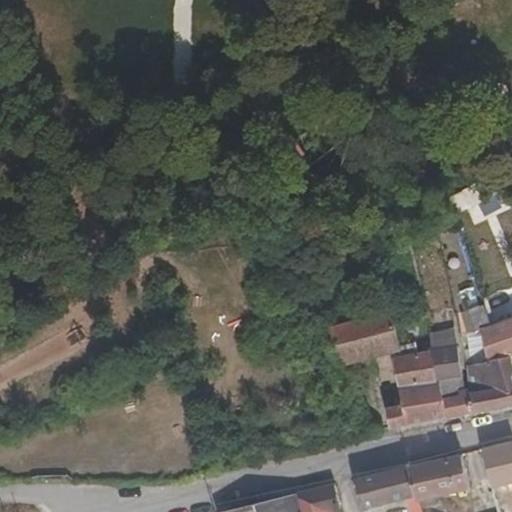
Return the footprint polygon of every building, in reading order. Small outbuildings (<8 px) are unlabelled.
[(511,161),(498,168),(503,180),(510,193),(511,191),(511,161)] [(503,180),(498,168),(446,196),(454,207),(503,180)] [(436,225),(428,205),(424,208),(432,228),(436,225)] [(432,228),(424,208),(401,221),(408,236),(410,238),(432,228)] [(408,236),(401,221),(369,238),(377,252),(408,236)] [(312,284),(306,271),(293,278),(300,290),(312,284)] [(322,310),(314,293),(304,299),(313,316),(322,310)] [(468,308),(476,330),(481,329),(491,324),(483,303),(468,308)] [(338,365),(363,358),(392,352),(391,349),(401,346),(393,314),(321,332),(338,365)] [(511,316),(491,324),(481,329),(488,360),(511,355),(511,358),(511,316)] [(456,328),(429,332),(431,350),(448,417),(473,413),(464,367),(456,328)] [(403,405),(385,409),(390,430),(448,417),(431,350),(419,352),(416,342),(401,346),(391,349),(392,352),(403,405)] [(511,358),(511,355),(488,360),(464,367),(473,413),(496,408),(511,404),(511,358)] [(470,488),(460,454),(406,466),(417,500),(470,488)] [(341,511),(334,484),(218,511),(420,511),(417,500),(406,466),(356,479),(363,510),(402,500),(405,511),(341,511)] [(511,511),(511,495),(495,500),(498,511),(511,511)]
